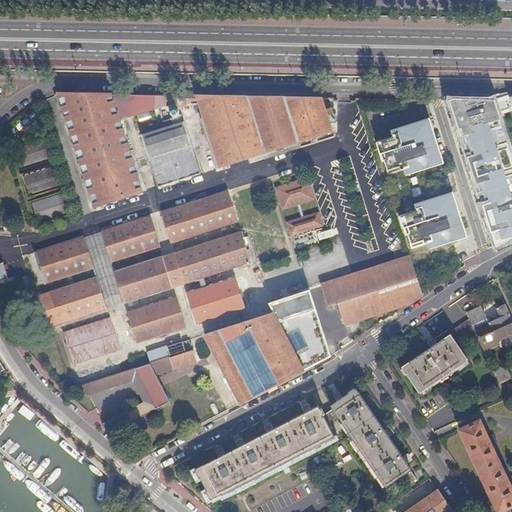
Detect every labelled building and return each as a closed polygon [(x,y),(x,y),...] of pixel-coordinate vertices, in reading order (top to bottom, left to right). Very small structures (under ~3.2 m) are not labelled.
[(135,115),(154,109),(155,96),(111,95),(58,94),(57,94),(66,121),(94,208),(142,193),(119,120),(135,115)] [(200,174),(181,116),(175,117),(168,96),(161,96),(165,109),(159,111),(165,128),(161,130),(142,136),(158,187),(200,174)] [(332,132),(321,99),(285,98),(248,97),(245,97),(202,97),(197,97),(173,96),(176,108),(179,109),(187,104),(190,103),(199,103),(220,168),(259,155),(266,153),(298,143),(332,132)] [(511,160),(497,114),(511,109),(511,105),(509,96),(490,102),(455,101),(457,108),(453,109),(498,247),(511,238),(511,160)] [(161,130),(154,109),(135,115),(142,136),(161,130)] [(20,124),(25,132),(33,126),(28,118),(20,124)] [(438,164),(436,157),(439,156),(428,120),(392,132),(394,139),(377,144),(382,162),(384,161),(388,175),(404,170),(405,175),(438,164)] [(261,161),(334,137),(332,132),(298,143),(266,153),(259,155),(261,161)] [(49,159),(43,140),(15,149),(20,168),(49,159)] [(29,195),(58,186),(52,168),(24,177),(29,195)] [(313,199),(305,177),(275,187),(282,209),(313,199)] [(165,225),(166,228),(171,242),(178,240),(209,230),(236,221),(227,193),(161,214),(165,225)] [(429,248),(462,238),(460,231),(463,230),(451,194),(415,205),(418,212),(401,218),(406,235),(408,235),(412,248),(427,243),(429,248)] [(66,213),(61,195),(32,204),(38,223),(66,213)] [(322,224),(318,211),(287,221),(291,234),(322,224)] [(154,232),(153,229),(149,218),(102,233),(111,261),(158,246),(154,232)] [(334,236),(332,229),(317,234),(320,241),(334,236)] [(93,235),(82,239),(92,267),(95,279),(105,308),(115,304),(123,302),(114,273),(111,261),(102,233),(93,235)] [(199,278),(203,277),(225,269),(245,263),(249,262),(240,233),(182,252),(114,273),(123,302),(199,278)] [(92,267),(82,239),(35,254),(45,282),(92,267)] [(413,280),(407,259),(388,265),(382,268),(323,286),(330,307),(334,305),(335,308),(339,307),(345,324),(362,319),(363,321),(369,319),(369,317),(408,304),(419,297),(413,280)] [(105,308),(95,279),(38,298),(47,326),(105,308)] [(206,288),(202,290),(187,294),(196,323),(243,308),(234,280),(206,288)] [(130,311),(180,296),(178,290),(128,305),(130,311)] [(316,338),(305,315),(312,313),(305,292),(276,301),(277,304),(279,311),(273,313),(303,371),(327,358),(320,345),(325,343),(322,336),(316,338)] [(184,327),(175,298),(127,314),(136,342),(184,327)] [(473,329),(475,333),(478,339),(511,322),(511,320),(504,305),(496,309),(500,317),(473,329)] [(480,306),(474,309),(466,313),(469,319),(472,326),(486,319),(480,306)] [(303,371),(273,313),(246,322),(218,331),(204,335),(240,403),(253,397),(278,384),(303,371)] [(451,336),(461,351),(465,348),(461,343),(475,333),(473,329),(472,326),(469,319),(451,332),(453,334),(451,336)] [(118,349),(108,320),(65,334),(74,363),(118,349)] [(511,322),(478,339),(484,351),(498,345),(497,341),(508,336),(511,343),(511,322)] [(461,351),(451,336),(450,335),(402,368),(419,392),(467,360),(461,351)] [(196,361),(192,351),(185,353),(181,342),(167,347),(174,368),(196,361)] [(174,368),(167,347),(147,353),(151,364),(149,364),(154,374),(174,368)] [(169,402),(154,374),(149,364),(129,371),(134,380),(146,403),(150,412),(169,402)] [(511,378),(511,375),(506,364),(493,371),(499,384),(511,378)] [(134,380),(129,371),(111,376),(79,387),(88,395),(134,380)] [(333,409),(363,453),(386,486),(402,475),(403,477),(402,478),(407,485),(416,479),(411,471),(410,472),(409,471),(411,469),(387,435),(355,389),(331,406),(333,409)] [(150,412),(146,403),(127,413),(132,422),(150,412)] [(337,438),(325,415),(322,408),(319,409),(318,406),(196,470),(211,500),(337,438)] [(337,438),(211,500),(225,511),(229,509),(230,511),(250,511),(299,487),(363,453),(333,409),(325,415),(337,438)] [(132,422),(127,413),(126,411),(101,424),(111,432),(132,422)] [(479,422),(460,430),(498,511),(499,511),(511,506),(511,489),(511,486),(511,485),(511,477),(507,479),(502,468),(501,469),(496,456),(492,445),(496,443),(493,436),(488,439),(483,428),(482,428),(479,422)] [(452,511),(438,491),(407,511),(452,511)]
